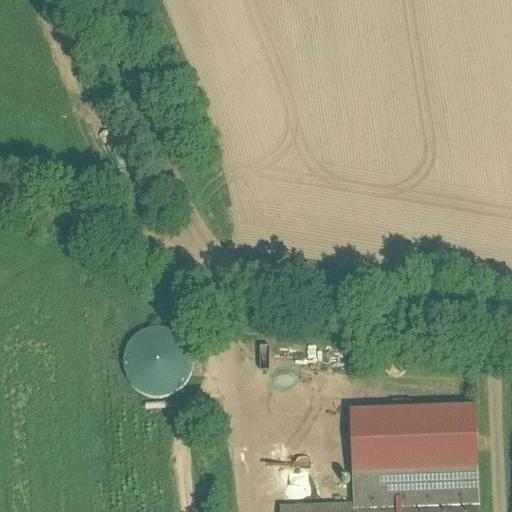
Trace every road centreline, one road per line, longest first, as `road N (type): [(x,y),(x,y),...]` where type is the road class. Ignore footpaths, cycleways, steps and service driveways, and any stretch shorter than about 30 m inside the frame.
road 1 (unclassified): [(511,318),(264,277),(221,262),(187,234),(166,196),(84,0)]
road 2 (track): [(187,234),(167,241),(0,189)]
